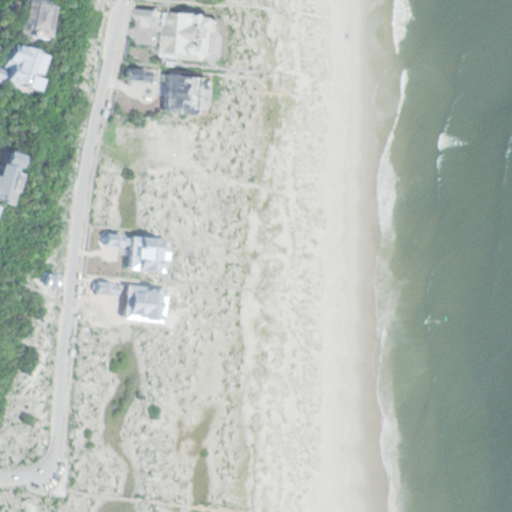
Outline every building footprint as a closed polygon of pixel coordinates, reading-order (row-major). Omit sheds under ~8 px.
[(28,0),(37,0),(57,5),(49,39),(30,34),(21,32),(28,0)] [(136,7),(135,17),(142,18),(142,24),(150,25),(150,21),(162,22),(162,8),(136,7)] [(169,14),(210,17),(207,56),(166,53),(169,14)] [(0,62),(7,40),(42,50),(30,88),(0,79),(0,62)] [(124,67),(145,69),(144,82),(123,80),(124,67)] [(165,72),(207,77),(203,115),(161,110),(165,72)] [(113,122),(111,136),(123,137),(125,123),(113,122)] [(156,126),(186,128),(187,135),(192,142),(192,146),(186,150),(186,168),(153,166),(153,154),(151,148),(152,141),(154,135),(156,126)] [(123,230),(119,268),(154,271),(157,233),(123,230)]
